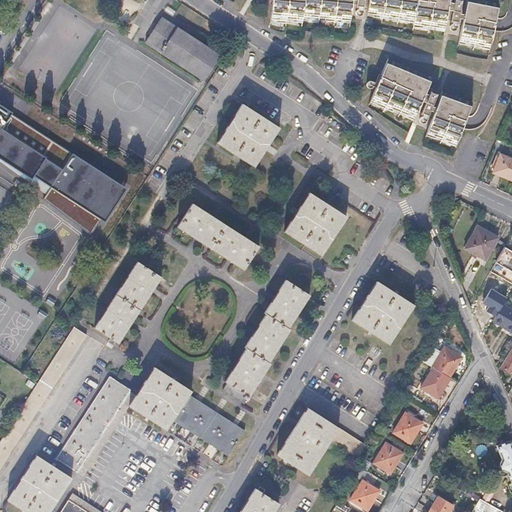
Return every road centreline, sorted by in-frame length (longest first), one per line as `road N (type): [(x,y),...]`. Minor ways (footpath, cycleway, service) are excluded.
road 1 (residential): [(218,511),(394,211),(417,203)]
road 2 (residential): [(439,175),(390,152),(260,44),(190,0)]
road 3 (residential): [(482,356),(396,511)]
road 4 (residential): [(417,203),(482,356)]
